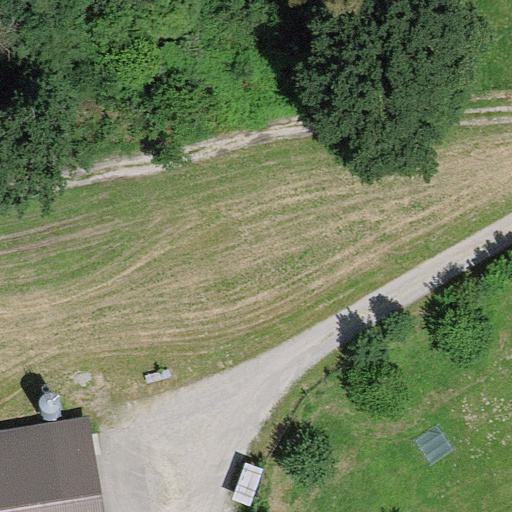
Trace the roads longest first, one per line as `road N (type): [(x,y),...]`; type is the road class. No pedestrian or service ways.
road 1 (track): [(511,113),(399,115),(0,181)]
road 2 (track): [(511,229),(217,399),(162,511)]
